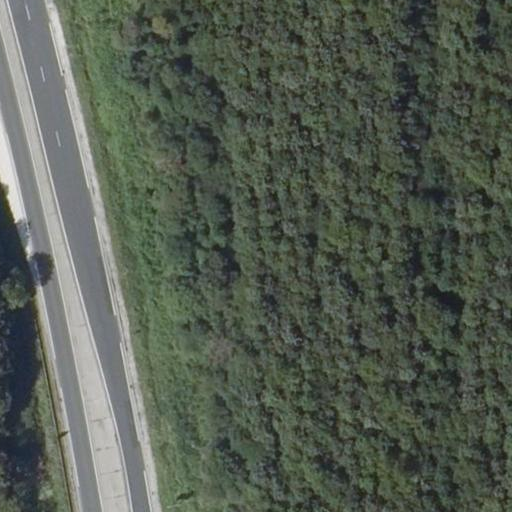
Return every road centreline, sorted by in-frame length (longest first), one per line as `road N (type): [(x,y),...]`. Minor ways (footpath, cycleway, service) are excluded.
road 1 (primary): [(141,511),(24,0)]
road 2 (primary): [(0,79),(92,511)]
